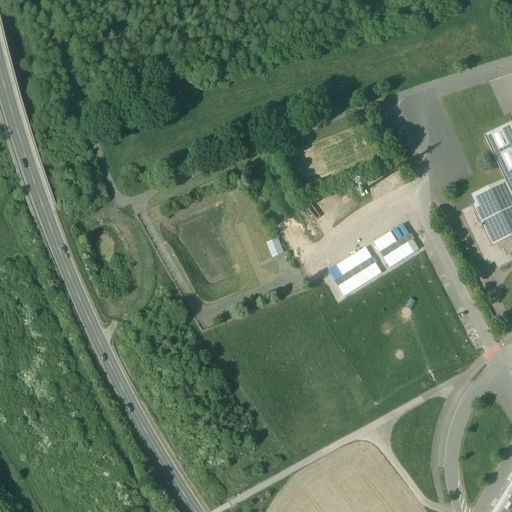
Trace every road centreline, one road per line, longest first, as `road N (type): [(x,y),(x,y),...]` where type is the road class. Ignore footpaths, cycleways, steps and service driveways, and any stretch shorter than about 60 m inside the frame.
road 1 (track): [(39,0),(120,199),(384,100)]
road 2 (primary): [(196,511),(77,296),(0,76)]
road 3 (track): [(384,100),(422,160),(424,220),(496,376)]
road 4 (track): [(215,511),(449,384),(472,393)]
road 5 (track): [(137,199),(200,312),(302,275)]
road 6 (track): [(424,186),(397,193),(330,235),(302,275)]
road 7 (track): [(459,511),(422,499),(370,428)]
road 8 (unclassified): [(472,393),(451,450),(459,511)]
